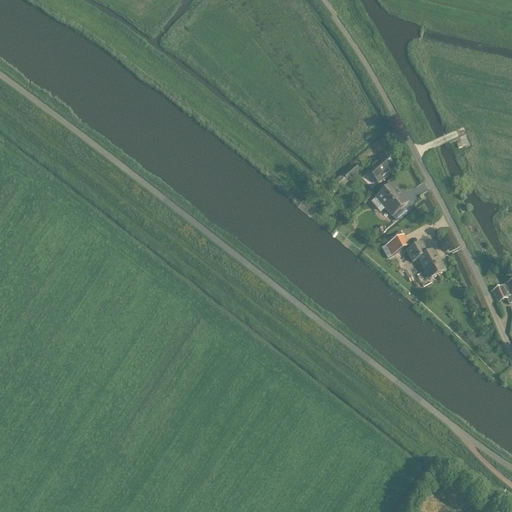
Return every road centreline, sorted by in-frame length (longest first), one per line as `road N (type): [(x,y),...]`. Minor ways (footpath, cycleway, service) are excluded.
road 1 (unclassified): [(511,466),(0,72)]
road 2 (unclassified): [(511,351),(381,89),(322,0)]
